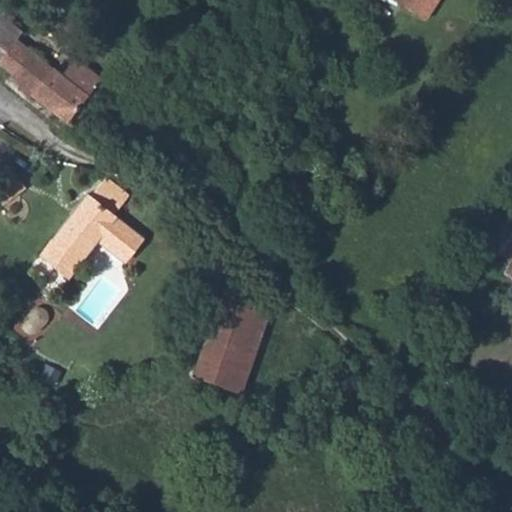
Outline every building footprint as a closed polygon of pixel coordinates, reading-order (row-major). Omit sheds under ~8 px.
[(379,0),(400,13),(408,0),(379,0)] [(408,0),(400,13),(422,27),(438,0),(408,0)] [(11,30),(0,20),(0,44),(11,30)] [(0,67),(9,75),(22,61),(0,44),(0,67)] [(65,66),(51,84),(22,61),(9,75),(2,84),(5,85),(57,129),(64,121),(77,105),(92,87),(65,66)] [(22,193),(5,169),(0,173),(0,203),(3,208),(22,193)] [(96,193),(82,210),(100,224),(114,208),(96,193)] [(79,207),(46,248),(70,268),(85,250),(102,229),(103,227),(100,224),(82,210),(79,207)] [(127,250),(102,229),(85,250),(110,271),(127,250)] [(511,254),(496,244),(475,278),(467,291),(506,314),(511,305),(511,254)] [(70,268),(46,248),(29,269),(53,286),(70,268)] [(53,286),(29,269),(13,290),(37,309),(53,286)] [(217,302),(190,382),(240,399),(267,319),(217,302)]
